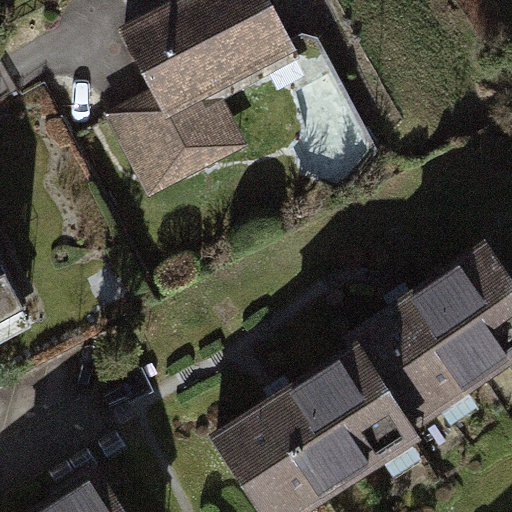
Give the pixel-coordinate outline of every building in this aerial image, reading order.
[(180,139),(191,134),(203,127),(206,112),(198,95),(258,62),(264,74),(297,56),(268,2),(269,0),(183,0),(122,33),(154,91),(180,139)] [(180,139),(154,91),(114,113),(145,169),(177,151),(188,171),(206,161),(191,134),(180,139)] [(353,348),(406,427),(511,355),(511,279),(489,245),(348,340),(353,348)] [(0,315),(16,307),(0,276),(0,315)] [(406,427),(353,348),(217,440),(265,511),(295,511),(411,434),(406,427)] [(62,496),(37,511),(123,511),(92,464),(57,487),(62,496)]
